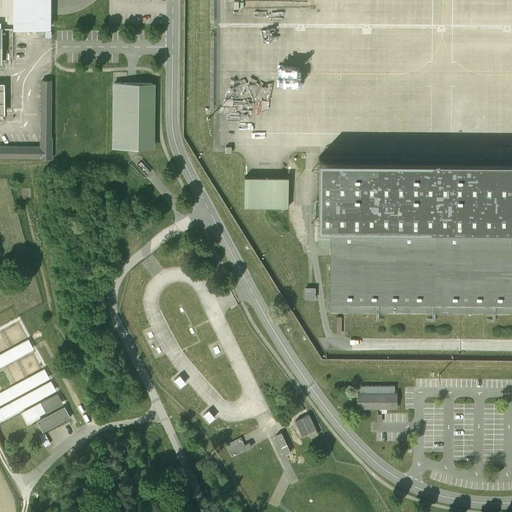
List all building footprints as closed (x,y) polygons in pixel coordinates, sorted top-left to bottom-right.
[(12,0),(13,29),(50,29),(50,0),(12,0)] [(0,157),(54,158),(54,81),(42,81),(42,145),(0,144),(0,65),(4,66),(4,28),(0,27),(0,157)] [(133,81),(114,81),(114,148),(157,148),(158,81),(133,81)] [(511,161),(320,161),(320,224),(511,224),(511,161)] [(288,177),(244,176),(244,207),(288,207),(288,182),(288,177)] [(511,228),(332,230),(333,311),(511,309),(511,228)] [(308,287),(304,287),(304,299),(308,299),(314,299),(315,287),(308,287)] [(32,341),(0,357),(0,369),(37,351),(32,341)] [(43,370),(0,392),(0,420),(0,421),(55,392),(43,370)] [(359,393),(357,393),(357,394),(357,408),(396,408),(396,393),(394,393),(359,393)] [(58,395),(23,413),(28,422),(63,404),(58,395)] [(66,408),(40,423),(47,435),(73,420),(66,408)] [(205,413),(211,420),(215,416),(209,409),(205,413)] [(308,416),(294,422),(301,436),(315,430),(308,416)] [(285,430),(279,432),(285,452),(292,450),(285,430)] [(240,438),(226,444),(231,454),(244,448),(240,438)]
